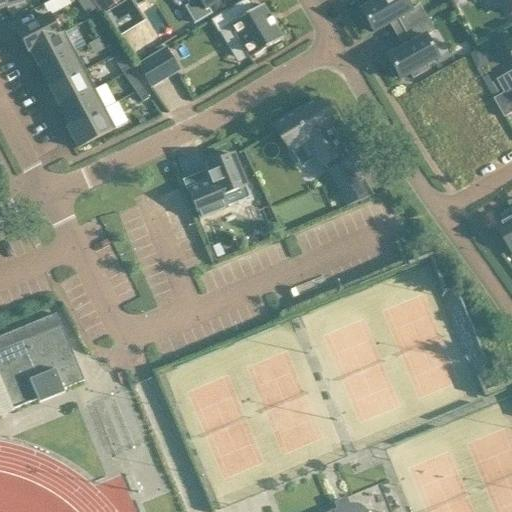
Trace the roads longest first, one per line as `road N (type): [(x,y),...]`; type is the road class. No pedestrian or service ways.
road 1 (residential): [(334,54),(46,197)]
road 2 (residential): [(442,216),(334,54)]
road 3 (residential): [(511,314),(442,216)]
